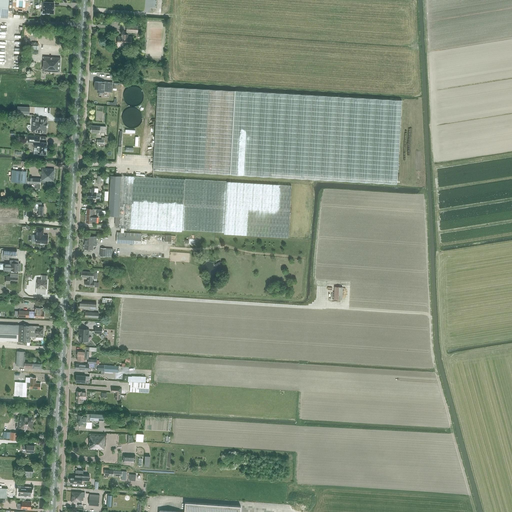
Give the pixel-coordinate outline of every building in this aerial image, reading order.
[(0,0),(0,16),(8,17),(9,0),(0,0)] [(42,12),(43,14),(45,14),(45,13),(54,14),(54,4),(48,4),(48,2),(43,1),(42,10),(42,11),(42,12)] [(127,24),(126,32),(138,33),(138,25),(127,24)] [(115,36),(115,43),(118,43),(118,44),(121,44),(121,46),(126,46),(127,42),(132,43),(132,37),(128,37),(127,37),(127,35),(123,34),(122,37),(118,36),(115,36)] [(43,57),(43,71),(60,72),(61,58),(43,57)] [(95,88),(95,89),(98,89),(98,92),(104,92),(104,91),(112,92),(112,83),(108,82),(104,82),(104,84),(103,84),(102,84),(102,82),(101,82),(95,82),(95,84),(94,84),(94,85),(94,87),(94,88),(95,88)] [(403,99),(216,89),(157,86),(152,169),(398,183),(403,99)] [(131,105),(134,106),(137,105),(140,104),(142,102),(143,99),(144,96),(143,93),(142,91),(139,88),(137,87),(134,87),(131,87),(128,89),(126,91),(125,94),(124,97),(125,99),(126,102),(129,104),(131,105)] [(17,106),(17,114),(29,114),(29,107),(17,106)] [(135,127),(138,126),(140,124),(141,121),(142,118),(141,115),(140,112),(138,110),(135,109),(132,108),(129,109),(126,110),(124,112),(122,115),(122,118),(122,121),(124,124),(126,126),(129,127),(132,128),(135,127)] [(33,118),(32,132),(46,133),(47,119),(33,118)] [(27,136),(27,140),(34,141),(34,154),(46,154),(47,143),(39,142),(40,136),(27,136)] [(41,180),(54,181),(54,169),(42,168),(41,180)] [(32,178),(20,177),(21,171),(12,170),(11,183),(26,183),(31,184),(40,184),(40,182),(40,178),(32,178)] [(224,234),(288,238),(291,186),(226,182),(216,182),(186,180),(185,181),(135,177),(121,177),(111,177),(109,206),(108,217),(119,218),(118,228),(182,232),(182,230),(224,233),(224,234)] [(88,194),(88,196),(88,197),(96,198),(100,198),(101,193),(98,193),(94,193),(95,188),(90,188),(90,192),(89,192),(89,193),(88,194)] [(41,205),(42,203),(34,202),(34,210),(38,210),(38,215),(43,215),(44,205),(41,205)] [(97,215),(87,214),(86,223),(92,223),(92,222),(96,222),(97,215)] [(42,234),(43,234),(44,228),(37,228),(37,235),(36,243),(40,243),(41,243),(41,244),(42,244),(43,244),(44,244),(44,243),(47,243),(48,235),(42,235),(42,234)] [(117,232),(117,242),(141,244),(141,233),(117,232)] [(96,245),(97,237),(85,236),(85,237),(86,237),(86,242),(85,242),(84,249),(93,250),(93,246),(95,246),(96,245)] [(100,255),(112,256),(112,249),(101,248),(100,255)] [(0,263),(0,269),(3,270),(3,269),(11,270),(11,272),(15,272),(15,271),(20,271),(20,264),(19,263),(19,261),(10,260),(10,264),(4,264),(0,263)] [(88,277),(88,280),(88,282),(86,281),(85,286),(94,287),(94,282),(92,282),(93,280),(93,278),(96,279),(96,277),(97,277),(98,275),(97,274),(97,271),(94,270),(93,272),(82,271),(81,277),(88,277)] [(6,276),(6,280),(6,283),(10,284),(10,282),(17,282),(18,274),(10,274),(10,277),(6,276)] [(37,282),(36,294),(46,294),(46,290),(47,290),(47,279),(47,275),(42,275),(41,279),(38,279),(38,282),(37,282)] [(334,299),(342,299),(342,287),(334,287),(334,299)] [(42,313),(43,308),(35,307),(34,312),(19,311),(19,317),(44,318),(44,313),(42,313)] [(0,339),(18,341),(24,341),(30,341),(30,336),(36,336),(36,339),(43,340),(43,337),(43,332),(44,328),(38,327),(32,327),(32,325),(19,325),(0,323),(0,339)] [(80,336),(80,341),(88,341),(89,329),(80,329),(79,336),(80,336)] [(77,351),(77,352),(78,353),(77,356),(78,356),(77,360),(77,361),(84,361),(84,359),(85,360),(85,359),(88,359),(89,359),(89,352),(89,351),(85,351),(85,350),(78,350),(78,351),(77,351)] [(17,351),(16,365),(25,366),(25,368),(33,368),(33,369),(41,369),(41,363),(33,362),(24,362),(25,352),(17,351)] [(15,381),(14,396),(18,396),(26,396),(27,389),(27,388),(29,388),(40,389),(40,383),(35,383),(35,381),(36,378),(29,377),(29,382),(25,382),(16,382),(15,381)] [(130,392),(149,393),(149,383),(130,382),(130,392)] [(112,388),(111,392),(115,392),(115,399),(119,399),(120,388),(112,388)] [(82,392),(77,391),(76,402),(81,402),(81,399),(85,399),(86,392),(82,392)] [(78,416),(78,425),(83,425),(86,425),(86,428),(91,428),(92,422),(90,422),(90,420),(104,421),(104,415),(86,414),(86,416),(83,416),(78,416)] [(19,428),(27,429),(32,429),(33,417),(21,416),(21,419),(19,419),(19,428)] [(5,432),(5,440),(17,441),(17,433),(5,432)] [(90,434),(89,449),(105,450),(105,445),(106,434),(90,434)] [(27,451),(27,453),(30,453),(30,452),(34,452),(35,445),(27,444),(27,445),(23,445),(23,449),(26,449),(26,451),(27,451)] [(122,463),(135,463),(135,455),(123,454),(122,463)] [(23,476),(31,476),(32,472),(33,472),(33,471),(34,471),(34,469),(33,469),(33,468),(23,467),(22,472),(18,472),(18,475),(23,476)] [(70,481),(70,482),(82,483),(82,480),(89,481),(89,478),(90,475),(82,475),(82,471),(83,471),(83,470),(76,470),(77,470),(76,474),(75,474),(75,477),(71,477),(71,478),(70,478),(69,478),(69,480),(70,481)] [(104,475),(109,475),(122,476),(121,479),(126,480),(127,471),(105,470),(104,475)] [(12,496),(19,496),(19,489),(8,488),(0,488),(0,498),(7,499),(7,498),(12,498),(12,496)] [(23,496),(31,496),(31,492),(32,492),(33,489),(32,489),(32,488),(24,488),(23,490),(21,490),(21,494),(23,494),(23,496)] [(71,501),(81,502),(82,497),(85,497),(85,492),(82,492),(72,491),(71,501)] [(90,494),(89,505),(99,505),(100,495),(90,494)] [(240,511),(241,507),(216,505),(214,505),(190,503),(185,503),(184,511),(178,511),(160,511),(159,511),(240,511)]
